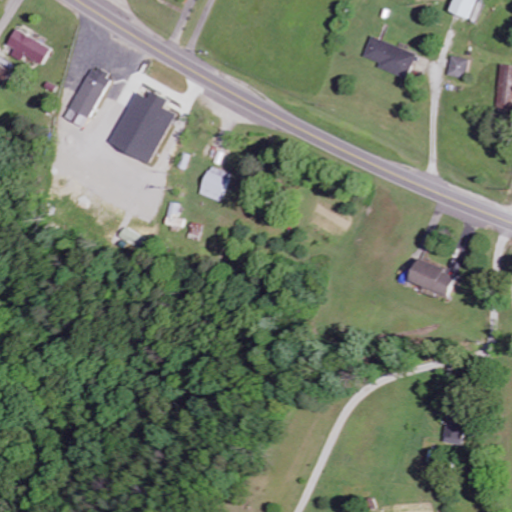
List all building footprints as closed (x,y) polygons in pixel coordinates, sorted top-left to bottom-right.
[(452,0),(448,12),(470,21),(478,0),(452,0)] [(8,46),(15,49),(11,56),(23,61),(25,57),(43,65),(51,46),(15,31),(8,46)] [(417,52),(371,37),(365,57),(380,62),(378,69),(408,79),(417,52)] [(449,76),(467,78),(469,59),(452,57),(449,76)] [(0,80),(6,83),(11,69),(0,65),(0,80)] [(511,65),(501,65),(498,110),(511,111),(511,65)] [(150,165),(176,114),(163,107),(167,100),(151,93),(149,98),(137,92),(110,145),(150,165)] [(233,175),(210,166),(199,194),(223,203),(233,175)] [(416,258),(407,280),(446,296),(455,274),(416,258)] [(460,445),(461,423),(444,422),(442,444),(460,445)]
